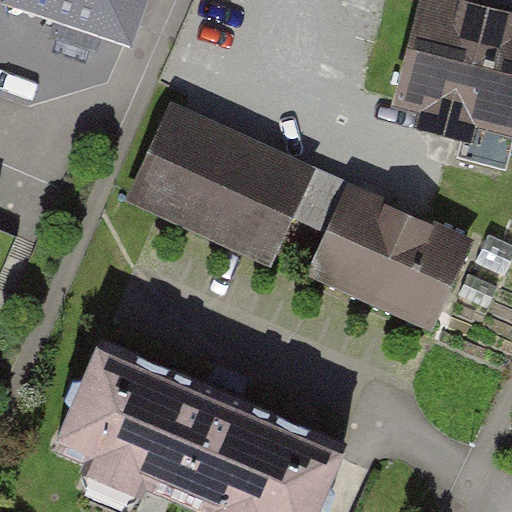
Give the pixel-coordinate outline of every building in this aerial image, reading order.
[(130,41),(144,0),(7,0),(59,17),(52,37),(98,52),(105,32),(130,41)] [(511,171),(511,19),(435,0),(429,0),(404,101),(431,108),(426,125),(465,135),(459,159),(511,172),(511,171)] [(305,174),(178,115),(140,197),(268,255),(305,174)] [(468,247),(351,194),(317,270),(434,322),(468,247)] [(0,281),(19,237),(0,228),(0,281)] [(346,446),(104,342),(87,381),(76,382),(69,400),(75,408),(58,448),(209,511),(317,511),(318,511),(328,510),(335,494),(329,485),(346,446)]
